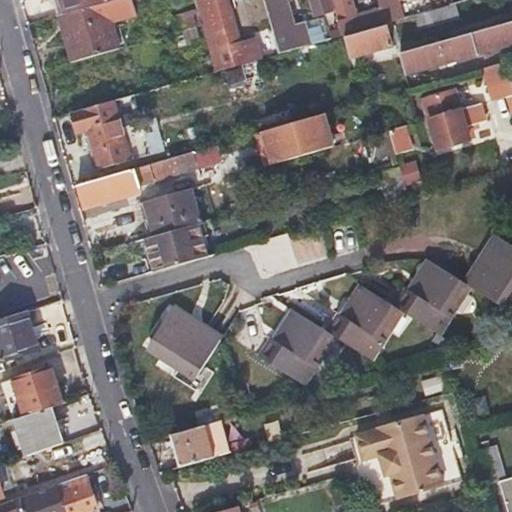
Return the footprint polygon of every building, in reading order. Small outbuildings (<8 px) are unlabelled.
[(58,14),(64,37),(71,61),(118,47),(104,0),(63,12),(58,14)] [(59,0),(63,12),(104,0),(59,0)] [(237,42),(230,19),(224,0),(195,0),(210,50),(226,45),(237,42)] [(260,0),(269,27),(279,24),(289,21),(283,0),(260,0)] [(330,0),(334,14),(340,34),(357,30),(348,0),(330,0)] [(360,17),(363,28),(403,16),(397,0),(382,0),(385,10),(360,17)] [(457,17),(452,2),(451,2),(428,9),(413,13),(417,29),(439,22),(457,17)] [(323,38),(340,34),(334,14),(318,19),(323,38)] [(401,75),(473,54),(511,42),(511,20),(394,54),(401,75)] [(351,56),(370,50),(389,44),(383,25),(344,37),(351,56)] [(276,53),(287,49),(299,46),(294,29),(271,36),(276,53)] [(232,65),(226,45),(210,50),(215,70),(232,65)] [(511,94),(511,79),(507,60),(484,67),(493,100),(509,95),(511,94)] [(426,100),(436,135),(440,151),(471,142),(467,128),(487,123),(482,105),(463,111),(457,91),(426,100)] [(99,169),(115,164),(130,160),(121,127),(133,122),(130,113),(118,116),(113,100),(70,112),(75,129),(86,125),(99,169)] [(266,130),(273,167),(340,153),(333,117),(266,130)] [(413,150),(407,127),(392,131),(398,154),(413,150)] [(142,189),(141,187),(140,185),(170,176),(200,167),(202,176),(220,170),(213,145),(78,183),(85,208),(114,200),(114,198),(142,189)] [(170,176),(175,193),(189,189),(204,185),(202,176),(200,167),(170,176)] [(408,195),(406,188),(404,181),(382,187),(386,202),(408,195)] [(153,236),(195,224),(198,223),(189,189),(175,193),(144,202),(153,236)] [(204,256),(195,224),(153,236),(147,238),(157,270),(204,256)] [(505,307),(511,295),(511,245),(498,236),(468,283),(505,307)] [(394,302),(401,307),(436,330),(468,283),(431,260),(418,279),(421,281),(414,292),(404,286),(394,302)] [(368,357),(401,307),(394,302),(364,283),(350,304),(352,305),(345,316),(337,310),(336,311),(337,311),(326,329),(333,333),(368,357)] [(301,381),(333,333),(326,329),(296,309),(283,329),(286,331),(279,341),(269,335),(258,352),(301,381)] [(220,344),(195,328),(171,312),(148,348),(197,380),(220,344)] [(0,321),(0,357),(2,363),(38,350),(25,313),(0,321)] [(22,417),(49,408),(65,403),(52,365),(9,379),(22,417)] [(440,376),(422,381),(426,396),(444,391),(440,376)] [(61,443),(49,408),(22,417),(13,420),(25,456),(61,443)] [(443,485),(422,413),(376,426),(377,428),(348,437),(355,461),(378,454),(384,475),(390,473),(397,498),(443,485)] [(226,455),(215,421),(171,435),(181,469),(216,458),(226,455)] [(261,445),(226,455),(227,459),(229,463),(264,453),(261,445)] [(475,473),(502,466),(496,446),(469,453),(475,473)] [(226,493),(216,458),(181,469),(190,504),(226,493)] [(506,479),(502,466),(475,473),(479,488),(497,482),(506,479)] [(92,511),(95,511),(83,476),(0,505),(0,511),(92,511)] [(511,511),(511,476),(506,479),(497,482),(506,511),(511,511)]
